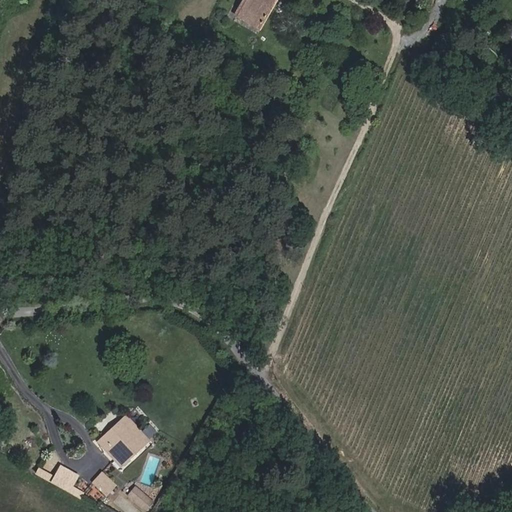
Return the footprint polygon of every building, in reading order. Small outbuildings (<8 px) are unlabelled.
[(243,0),(235,15),(260,29),(276,0),(243,0)] [(98,443),(113,459),(136,438),(121,422),(98,443)] [(59,463),(49,482),(69,492),(79,474),(59,463)] [(35,473),(48,480),(52,474),(38,467),(35,473)] [(92,483),(103,494),(113,483),(102,472),(92,483)] [(142,507),(149,500),(135,488),(129,495),(142,507)]
